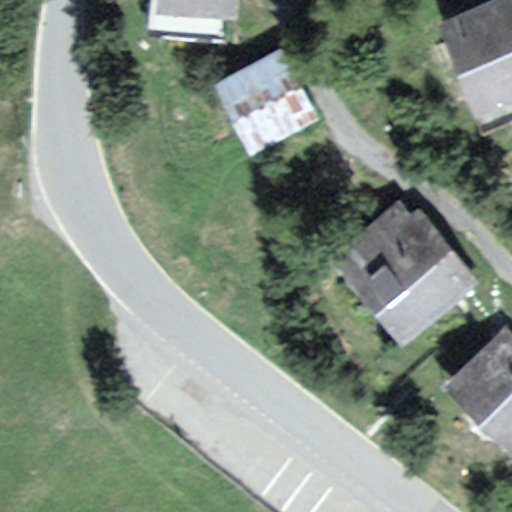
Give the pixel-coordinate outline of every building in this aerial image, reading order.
[(158,0),(158,14),(236,19),(237,0),(158,0)] [(511,0),(461,21),(492,100),(511,92),(511,0)] [(239,84),(264,140),(320,115),(295,59),(239,84)] [(349,267),(407,338),(473,284),(416,213),(349,267)] [(511,347),(467,389),(511,437),(511,347)]
